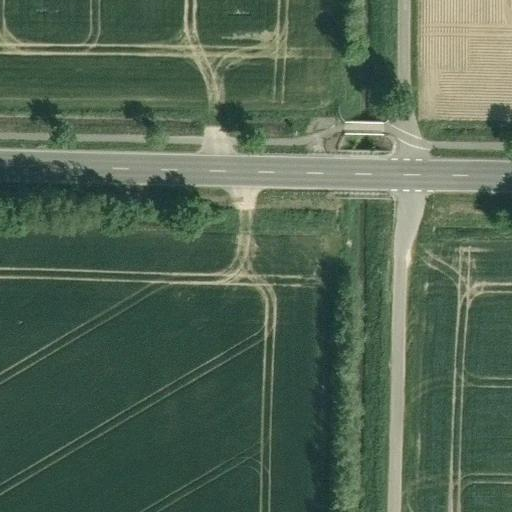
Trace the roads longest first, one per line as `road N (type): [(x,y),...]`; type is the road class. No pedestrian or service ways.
road 1 (secondary): [(411,174),(0,165)]
road 2 (unclassified): [(393,511),(411,174)]
road 3 (unclassified): [(406,0),(411,174)]
